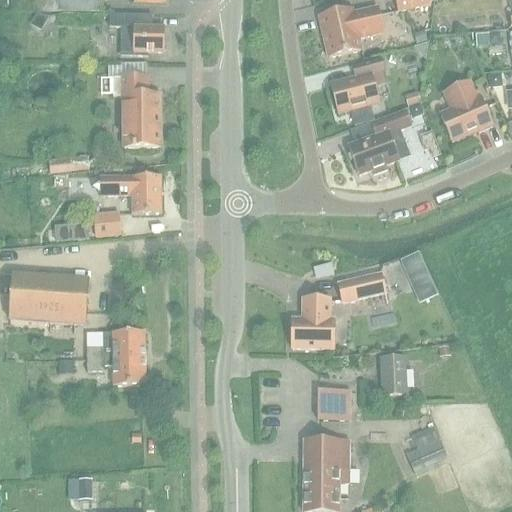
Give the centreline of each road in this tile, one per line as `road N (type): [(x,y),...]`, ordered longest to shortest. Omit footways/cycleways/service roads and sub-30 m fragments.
road 1 (tertiary): [(236,511),(222,395),(232,203)]
road 2 (residential): [(320,208),(285,0)]
road 3 (tertiary): [(232,203),(231,0)]
road 4 (residential): [(511,157),(395,205),(320,208)]
